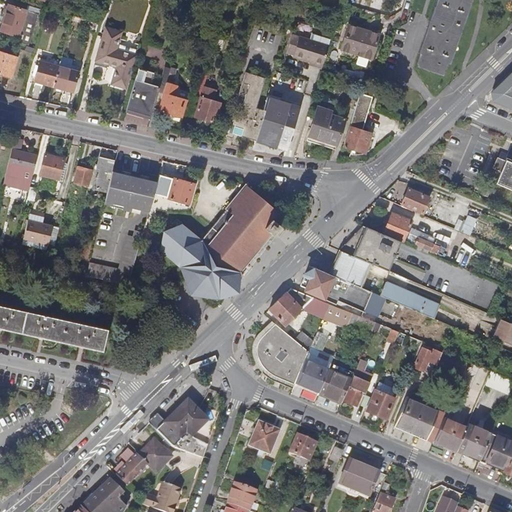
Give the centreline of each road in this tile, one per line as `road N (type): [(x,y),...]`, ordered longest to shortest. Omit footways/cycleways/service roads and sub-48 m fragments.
road 1 (tertiary): [(0,109),(360,195)]
road 2 (secondary): [(200,347),(360,195)]
road 3 (residential): [(426,466),(240,384)]
road 4 (secondary): [(152,395),(16,511)]
road 5 (secondary): [(41,511),(152,395)]
road 6 (residential): [(0,359),(152,395)]
road 7 (residential): [(240,384),(197,511)]
road 8 (unknown): [(395,161),(412,179),(511,221)]
